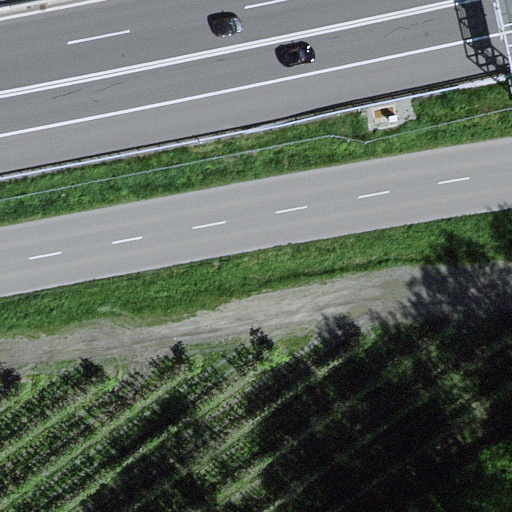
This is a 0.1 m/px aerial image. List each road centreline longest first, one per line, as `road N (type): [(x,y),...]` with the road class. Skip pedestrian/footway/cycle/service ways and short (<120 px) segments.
road 1 (secondary): [(0,262),(511,171)]
road 2 (motorway): [(0,82),(511,4)]
road 3 (motorway): [(0,67),(312,0)]
